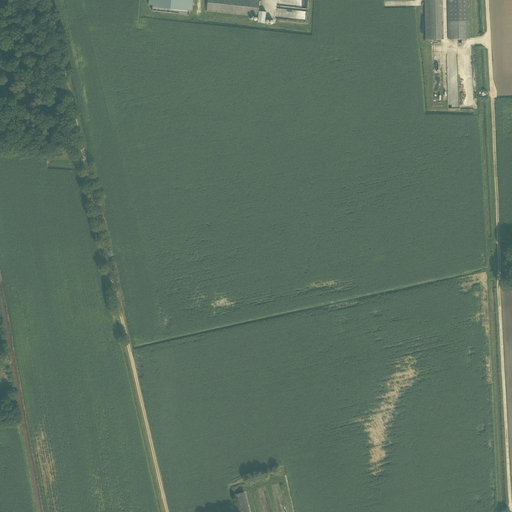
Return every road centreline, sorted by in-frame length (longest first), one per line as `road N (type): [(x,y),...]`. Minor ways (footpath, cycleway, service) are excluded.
road 1 (track): [(46,0),(166,511)]
road 2 (track): [(509,510),(487,0)]
road 3 (track): [(293,511),(251,324)]
